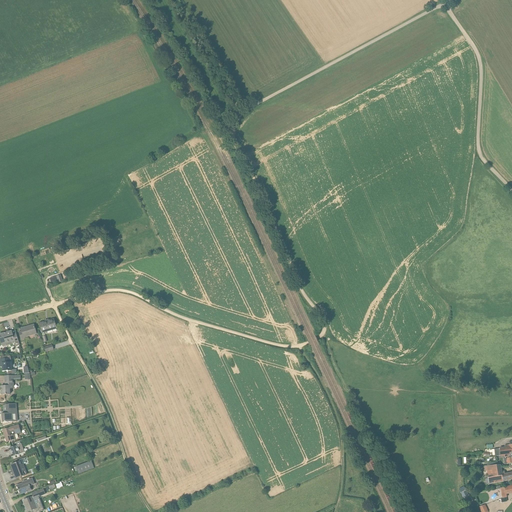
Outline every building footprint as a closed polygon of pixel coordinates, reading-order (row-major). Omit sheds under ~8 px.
[(42,333),(56,329),(54,319),(40,323),(42,333)] [(24,337),(36,334),(34,325),(21,329),(22,331),(18,332),(20,340),(25,338),(24,337)] [(19,346),(18,341),(15,333),(12,334),(11,331),(0,334),(0,339),(2,345),(2,347),(3,347),(6,346),(6,345),(14,343),(15,347),(19,346)] [(13,370),(11,370),(11,363),(10,363),(10,359),(0,359),(0,363),(2,363),(2,371),(8,371),(8,374),(16,374),(16,370),(13,370)] [(14,388),(13,381),(16,380),(16,376),(4,376),(5,381),(5,386),(1,387),(1,395),(10,395),(10,388),(14,388)] [(17,422),(17,411),(16,404),(8,405),(9,414),(1,414),(2,422),(10,422),(17,422)] [(17,434),(15,434),(20,433),(18,426),(3,430),(4,434),(3,434),(4,434),(7,442),(17,439),(18,438),(18,437),(17,435),(17,434)] [(505,448),(499,449),(500,455),(504,455),(505,457),(507,457),(507,458),(503,459),(504,465),(508,464),(508,466),(511,465),(511,441),(509,442),(510,445),(505,446),(505,448)] [(12,457),(24,453),(21,444),(8,449),(12,457)] [(16,479),(20,477),(27,475),(22,461),(12,464),(16,474),(14,475),(16,479)] [(91,461),(76,467),(79,474),(94,468),(91,461)] [(503,481),(511,479),(511,473),(505,475),(504,472),(501,472),(500,465),(490,466),(486,466),(488,475),(487,475),(488,478),(488,479),(489,484),(503,482),(503,481)] [(30,486),(34,485),(32,479),(16,485),(20,494),(31,490),(30,486)] [(511,486),(501,488),(502,498),(506,498),(506,493),(511,492),(511,486)] [(34,499),(45,494),(43,489),(32,493),(34,499)] [(26,511),(27,511),(36,509),(32,497),(23,501),(26,511)]
